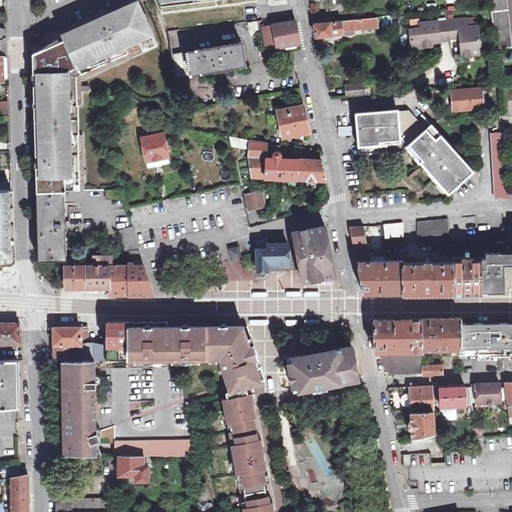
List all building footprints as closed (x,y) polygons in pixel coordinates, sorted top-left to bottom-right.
[(161,0),(163,14),(259,2),(259,0),(161,0)] [(490,0),(491,5),(496,48),(511,46),(511,43),(507,0),(490,0)] [(84,31),(33,54),(37,192),(65,192),(80,191),(85,191),(83,135),(80,135),(79,106),(83,106),(82,91),(90,91),(90,86),(82,86),(82,80),(158,46),(138,2),(83,27),(84,31)] [(299,44),(296,22),(290,22),(290,17),(276,18),(276,24),(273,24),(273,23),(264,24),(268,48),(299,44)] [(378,28),(377,18),(314,24),(316,37),(343,34),(343,31),(378,28)] [(470,51),(470,54),(482,53),(480,26),(469,27),(468,18),(421,23),(421,29),(411,30),(413,48),(433,46),(432,42),(432,40),(440,39),(441,42),(451,40),(451,38),(461,38),(462,51),(470,51)] [(249,23),(251,34),(260,32),(258,22),(249,23)] [(239,42),(173,55),(175,69),(190,67),(191,74),(243,64),(239,42)] [(0,80),(8,80),(8,58),(3,56),(0,56),(0,80)] [(175,69),(176,76),(191,74),(190,67),(175,69)] [(364,95),(364,85),(346,86),(347,97),(364,95)] [(469,108),(469,106),(481,105),(480,89),(452,91),(453,109),(469,108)] [(0,111),(3,111),(3,114),(9,114),(9,101),(0,101),(0,111)] [(278,110),(283,136),(308,132),(303,105),(278,110)] [(426,129),(430,126),(416,111),(411,113),(426,129)] [(411,113),(357,117),(360,157),(387,155),(386,146),(394,146),(400,142),(405,147),(446,193),(468,174),(470,171),(430,126),(426,129),(411,113)] [(336,116),(338,135),(349,134),(347,115),(336,116)] [(163,133),(156,134),(155,128),(147,129),(148,135),(142,137),(147,164),(169,160),(163,133)] [(495,195),(510,194),(508,171),(504,133),(489,134),(495,195)] [(321,160),(279,158),(280,149),(283,149),(283,146),(229,137),(232,147),(249,150),(249,158),(252,178),(325,180),(321,160)] [(305,150),(290,147),(290,154),(305,155),(305,150)] [(446,193),(405,147),(403,150),(443,195),(446,193)] [(0,190),(0,271),(2,270),(13,261),(13,243),(11,190),(0,190)] [(120,190),(106,191),(106,199),(121,199),(123,199),(120,190)] [(250,210),(266,206),(262,190),(246,194),(250,210)] [(65,192),(37,192),(37,197),(38,233),(39,259),(65,259),(66,259),(65,196),(65,192)] [(448,245),(447,218),(445,219),(417,221),(418,245),(448,245)] [(403,237),(403,223),(384,224),(385,238),(403,237)] [(130,226),(118,230),(125,251),(128,251),(139,251),(132,226),(130,226)] [(350,228),(357,262),(371,261),(370,244),(367,244),(364,226),(350,228)] [(333,283),(332,276),(336,275),(327,228),(309,231),(310,234),(296,236),(302,269),(304,284),(333,283)] [(288,269),(288,244),(268,244),(268,238),(255,242),(255,269),(288,269)] [(480,270),(477,240),(471,241),(472,257),(453,258),(453,263),(454,292),(488,292),(485,270),(480,270)] [(480,241),(477,240),(480,270),(485,270),(488,292),(505,291),(504,268),(501,268),(501,252),(492,253),(491,242),(480,243),(480,241)] [(230,259),(235,258),(235,256),(237,255),(238,257),(240,256),(238,247),(228,250),(230,259)] [(139,251),(128,251),(128,263),(143,263),(139,251)] [(363,293),(405,293),(404,263),(404,252),(398,252),(397,260),(383,261),(371,261),(357,262),(362,289),(363,293)] [(66,259),(65,259),(65,287),(110,287),(110,264),(110,256),(93,256),(92,263),(89,263),(89,259),(66,259)] [(454,292),(453,263),(432,263),(432,261),(424,261),(424,263),(404,263),(405,293),(454,292)] [(113,263),(110,264),(110,287),(111,297),(155,296),(146,274),(143,263),(128,263),(119,263),(113,263)] [(511,322),(492,323),(460,324),(461,318),(375,320),(374,325),(374,351),(381,351),(422,350),(459,349),(459,356),(511,355),(511,322)] [(164,327),(143,327),(138,325),(138,321),(126,321),(107,321),(107,346),(89,346),(88,327),(54,327),(54,330),(54,359),(80,360),(80,361),(66,361),(66,374),(64,373),(64,385),(65,390),(66,390),(66,419),(72,438),(74,443),(96,444),(95,441),(99,440),(99,436),(100,435),(100,434),(101,432),(101,430),(99,428),(95,421),(95,405),(87,392),(88,389),(92,389),(92,386),(97,386),(96,378),(94,378),(95,360),(107,361),(126,361),(126,358),(143,358),(143,362),(151,362),(150,358),(163,358),(180,358),(180,362),(189,362),(189,358),(224,358),(224,362),(222,362),(222,367),(223,370),(226,370),(228,376),(225,377),(228,385),(229,390),(226,392),(231,420),(227,422),(231,444),(232,444),(235,458),(237,458),(240,473),(236,474),(242,507),(243,507),(244,511),(273,511),(271,502),(269,502),(265,483),(268,482),(264,461),(260,439),(257,439),(253,417),(252,411),(255,410),(254,402),(252,393),(254,393),(252,383),(260,381),(258,376),(257,374),(253,360),(257,359),(251,342),(248,343),(243,326),(237,326),(189,327),(185,327),(175,327),(171,327),(164,327)] [(20,323),(0,322),(0,343),(22,343),(20,323)] [(248,343),(251,342),(247,329),(246,326),(243,326),(248,343)] [(293,392),(353,380),(359,379),(352,346),(287,359),(293,392)] [(384,368),(390,374),(423,372),(423,375),(442,374),(442,365),(423,365),(422,355),(382,356),(384,368)] [(262,375),(257,359),(253,360),(257,374),(258,376),(260,381),(263,380),(262,375)] [(0,407),(16,407),(17,407),(16,361),(0,360),(0,407)] [(478,402),(500,401),(500,382),(477,384),(478,402)] [(455,406),(466,405),(465,387),(465,384),(440,386),(410,387),(410,393),(406,394),(407,404),(411,404),(412,423),(411,423),(410,423),(409,424),(409,425),(409,426),(410,427),(411,428),(412,428),(413,438),(434,434),(432,398),(440,398),(441,410),(455,409),(455,406)] [(117,455),(148,455),(190,455),(190,438),(115,440),(115,455),(117,455)] [(445,466),(454,465),(453,452),(444,453),(445,466)] [(148,481),(148,455),(117,455),(117,476),(125,476),(125,483),(135,484),(135,481),(148,481)] [(0,511),(28,511),(28,474),(10,477),(10,485),(8,485),(9,509),(3,509),(3,503),(0,503),(0,491),(0,492),(0,491),(0,511)] [(214,511),(211,502),(208,502),(207,487),(197,487),(197,511),(214,511)] [(56,499),(56,511),(118,511),(118,499),(56,499)]
